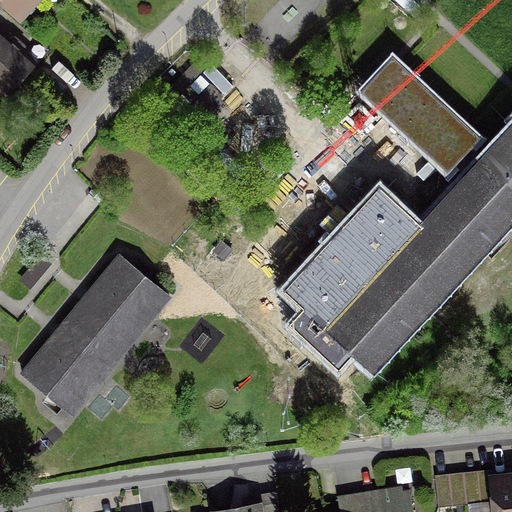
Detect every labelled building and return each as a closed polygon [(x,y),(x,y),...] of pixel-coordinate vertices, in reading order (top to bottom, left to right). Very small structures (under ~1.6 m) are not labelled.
[(2,0),(19,15),(33,0),(2,0)] [(0,85),(5,91),(32,62),(2,35),(0,37),(0,85)] [(454,162),(466,173),(324,325),(375,372),(511,223),(511,123),(481,157),(469,146),(477,138),(393,60),(364,91),(447,169),(454,162)] [(126,315),(141,328),(168,294),(120,255),(90,292),(97,298),(90,307),(82,301),(61,327),(68,334),(61,342),(53,336),(22,374),(70,413),(98,380),(83,367),(126,315)] [(438,478),(440,507),(490,503),(487,474),(482,474),(470,475),(453,477),(438,478)] [(497,511),(511,511),(511,476),(495,478),(497,511)] [(412,511),(409,492),(402,493),(402,488),(351,497),(352,507),(341,509),(341,511),(412,511)] [(248,500),(249,506),(215,511),(214,511),(259,511),(257,499),(248,500)] [(264,504),(265,511),(279,511),(278,502),(264,504)]
